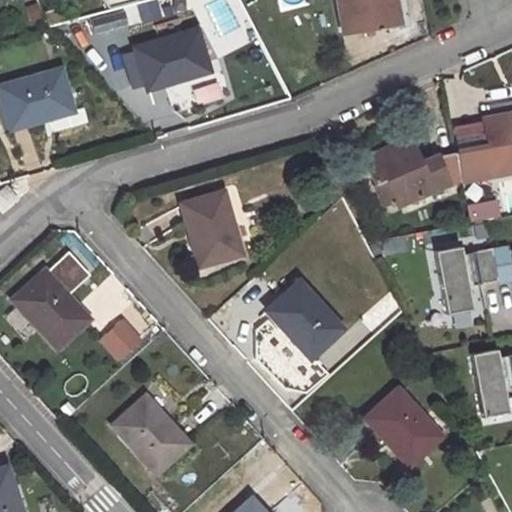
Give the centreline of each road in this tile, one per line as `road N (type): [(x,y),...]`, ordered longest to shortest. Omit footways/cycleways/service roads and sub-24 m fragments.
road 1 (residential): [(487,34),(363,94),(60,197)]
road 2 (residential): [(60,197),(347,511)]
road 3 (unclassified): [(0,389),(111,511)]
